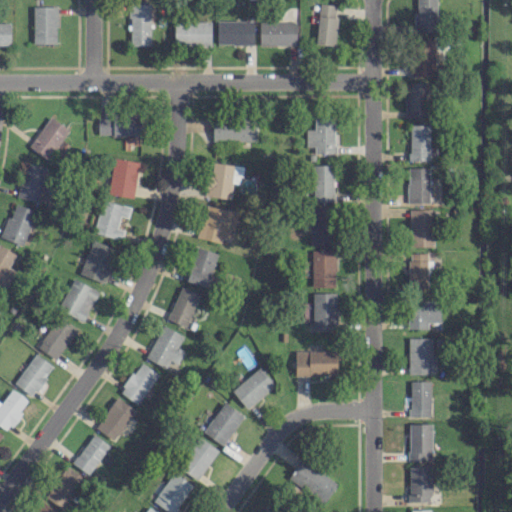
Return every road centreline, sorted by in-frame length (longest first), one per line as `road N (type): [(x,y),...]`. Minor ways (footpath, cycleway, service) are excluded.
road 1 (residential): [(369,511),(369,0)]
road 2 (residential): [(0,497),(106,349),(146,277),(171,209),(177,81)]
road 3 (residential): [(0,81),(368,82)]
road 4 (residential): [(215,511),(289,420),(315,410),(369,410)]
